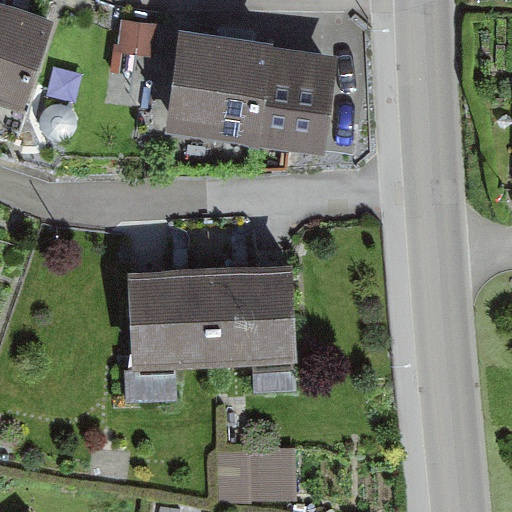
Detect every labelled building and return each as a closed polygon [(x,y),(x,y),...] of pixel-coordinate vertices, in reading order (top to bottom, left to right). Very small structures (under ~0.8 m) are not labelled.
[(72,19),(6,0),(0,0),(0,89),(46,104),(72,19)] [(342,55),(186,33),(171,136),(326,159),(342,55)] [(291,264),(130,274),(136,371),(297,362),(291,264)] [(0,446),(9,419),(0,416),(0,446)] [(218,499),(303,495),(300,446),(215,451),(218,499)]
